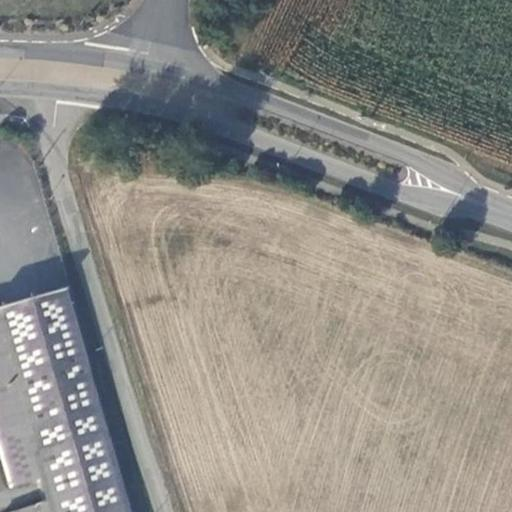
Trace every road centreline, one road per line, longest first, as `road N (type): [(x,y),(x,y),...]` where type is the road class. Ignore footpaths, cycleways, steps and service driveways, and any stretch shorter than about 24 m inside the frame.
road 1 (tertiary): [(165,511),(62,182),(54,125),(60,71)]
road 2 (secondary): [(139,84),(228,109),(511,216)]
